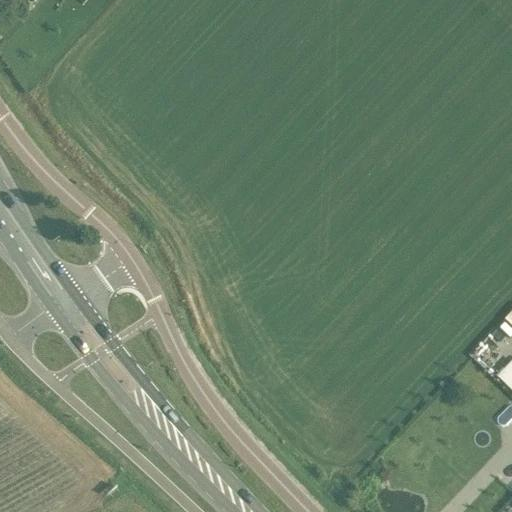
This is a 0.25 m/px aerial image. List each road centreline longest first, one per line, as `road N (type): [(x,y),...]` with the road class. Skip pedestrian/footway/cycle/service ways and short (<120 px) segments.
road 1 (unclassified): [(131,260),(217,406),(305,511)]
road 2 (primary): [(245,511),(99,356),(64,305)]
road 3 (unclassified): [(0,112),(131,260)]
